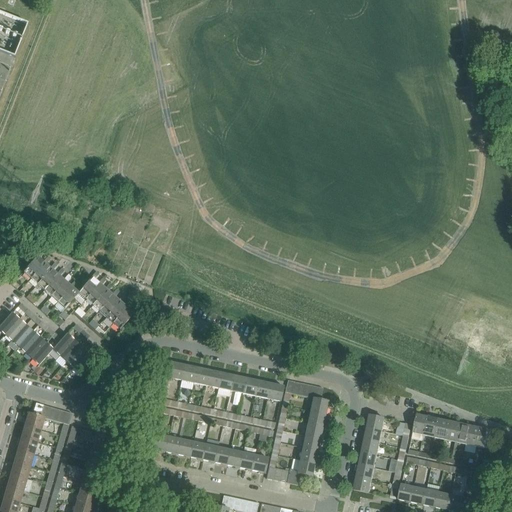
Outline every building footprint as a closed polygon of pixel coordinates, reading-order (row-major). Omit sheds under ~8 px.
[(0,49),(20,58),(34,22),(4,11),(0,20),(0,19),(0,49)] [(155,216),(153,222),(169,227),(171,222),(155,216)] [(44,264),(43,263),(39,259),(44,254),(41,251),(36,257),(37,258),(23,273),(24,273),(30,279),(44,264)] [(30,279),(37,285),(51,270),(50,269),(46,265),(51,260),(48,257),(43,263),(44,264),(30,279)] [(37,285),(44,291),(58,275),(57,275),(53,271),(57,265),(55,263),(50,269),(51,270),(37,285)] [(44,291),(51,297),(65,282),(63,280),(59,277),(64,271),(61,269),(57,275),(58,275),(44,291)] [(74,299),(81,305),(99,285),(98,283),(94,280),(99,274),(96,272),(92,277),(91,278),(92,279),(78,294),(74,299)] [(68,275),(63,280),(65,282),(51,297),(57,303),(71,287),(70,286),(66,283),(71,277),(68,275)] [(86,300),(92,306),(106,290),(105,289),(101,286),(106,280),(103,278),(98,283),(99,285),(81,305),(86,300)] [(64,310),(74,299),(78,294),(73,289),(78,283),(75,281),(70,286),(71,287),(57,303),(64,310)] [(110,284),(105,289),(106,290),(92,306),(99,312),(112,296),(112,295),(108,292),(113,286),(110,284)] [(99,312),(105,318),(119,302),(118,301),(114,298),(119,292),(116,290),(112,295),(112,296),(99,312)] [(29,295),(26,298),(32,304),(35,301),(29,295)] [(105,318),(112,324),(126,308),(125,307),(121,304),(126,298),(123,296),(118,301),(119,302),(105,318)] [(130,302),(125,307),(126,308),(112,324),(120,330),(133,315),(128,310),(133,304),(130,302)] [(23,306),(21,308),(20,310),(24,314),(26,312),(28,310),(23,306)] [(30,312),(28,314),(26,316),(31,320),(33,318),(34,316),(30,312)] [(0,326),(0,331),(5,336),(19,320),(12,314),(11,314),(0,326)] [(36,318),(35,320),(33,322),(38,326),(40,324),(41,322),(36,318)] [(58,318),(54,322),(59,326),(63,322),(58,318)] [(95,330),(98,327),(99,325),(92,319),(88,324),(95,330)] [(11,342),(25,326),(19,320),(5,336),(11,342)] [(43,324),(42,326),(40,328),(45,332),(46,330),(48,328),(43,324)] [(11,342),(8,346),(15,352),(18,348),(32,332),(25,326),(11,342)] [(81,333),(83,331),(78,327),(76,329),(74,331),(79,335),(81,333)] [(105,333),(98,327),(95,330),(102,336),(105,333)] [(50,330),(48,332),(47,334),(51,338),(53,336),(55,334),(50,330)] [(39,338),(32,332),(18,348),(25,354),(39,338)] [(86,341),(88,339),(89,337),(85,333),(83,335),(81,337),(86,341)] [(58,344),(53,350),(60,357),(73,341),(67,335),(66,335),(62,340),(58,344)] [(53,340),(58,344),(62,340),(57,336),(55,338),(53,340)] [(25,354),(32,360),(46,344),(39,338),(25,354)] [(93,347),(95,345),(96,343),(91,339),(88,343),(93,347)] [(60,357),(66,363),(80,347),(73,341),(60,357)] [(53,350),(46,344),(32,360),(39,366),(53,350)] [(87,353),(80,347),(66,363),(73,369),(87,353)] [(73,369),(80,375),(94,359),(87,353),(73,369)] [(156,376),(167,378),(171,363),(159,361),(156,376)] [(171,363),(167,378),(180,381),(183,366),(171,363)] [(183,366),(180,381),(193,384),(196,368),(183,366)] [(38,368),(34,372),(38,376),(42,372),(38,368)] [(196,368),(193,384),(205,386),(208,371),(196,368)] [(208,371),(205,386),(218,389),(221,374),(208,371)] [(221,374),(218,389),(230,392),(233,376),(221,374)] [(233,376),(230,392),(243,394),(246,379),(233,376)] [(258,382),(246,379),(243,394),(255,397),(258,382)] [(258,382),(255,397),(268,400),(271,385),(258,382)] [(299,384),(293,383),(290,394),(291,395),(296,396),(299,384)] [(305,385),(299,384),(296,396),(302,397),(305,385)] [(283,387),(271,385),(268,400),(280,402),(283,387)] [(311,386),(305,385),(302,397),(308,398),(311,386)] [(317,388),(311,386),(308,398),(313,399),(314,400),(317,388)] [(323,389),(317,388),(314,400),(320,401),(323,389)] [(285,393),(282,406),(289,407),(291,395),(290,394),(285,393)] [(328,403),(320,401),(314,400),(313,399),(310,412),(325,415),(328,403)] [(175,402),(163,400),(162,405),(174,408),(175,402)] [(175,402),(174,408),(187,411),(188,405),(175,402)] [(32,415),(40,418),(43,406),(36,404),(32,415)] [(200,408),(188,405),(187,411),(199,413),(200,408)] [(44,419),(48,407),(43,406),(40,418),(44,419)] [(286,419),(289,407),(282,406),(280,418),(286,419)] [(54,409),(48,407),(44,419),(50,421),(54,409)] [(174,411),(161,408),(160,414),(172,416),(174,411)] [(212,416),(213,410),(200,408),(199,413),(212,416)] [(60,411),(54,409),(50,421),(56,422),(60,411)] [(226,413),(213,410),(212,416),(224,419),(226,413)] [(60,411),(56,422),(62,424),(66,413),(60,411)] [(185,419),(186,413),(174,411),(172,416),(185,419)] [(307,424),(323,428),(325,415),(310,412),(307,424)] [(72,414),(66,413),(62,424),(63,424),(69,426),(72,414)] [(199,416),(186,413),(185,419),(197,422),(199,416)] [(224,419),(237,421),(238,416),(226,413),(224,419)] [(25,426),(41,431),(44,419),(40,418),(32,415),(27,414),(27,415),(28,415),(25,426)] [(423,442),(424,436),(428,417),(417,415),(411,439),(423,442)] [(210,424),(211,419),(199,416),(197,422),(210,424)] [(249,424),(251,418),(238,416),(237,421),(249,424)] [(382,432),(384,420),(384,419),(369,416),(366,429),(382,432)] [(439,420),(428,417),(424,436),(435,438),(439,420)] [(262,427),(263,421),(251,418),(249,424),(262,427)] [(280,418),(277,430),(283,432),(286,419),(280,418)] [(224,422),(211,419),(210,424),(223,427),(224,422)] [(435,438),(445,441),(449,422),(439,420),(435,438)] [(275,424),(263,421),(262,427),(274,429),(275,424)] [(223,427),(235,430),(236,424),(224,422),(223,427)] [(460,424),(449,422),(445,441),(455,443),(460,424)] [(65,437),(68,430),(69,426),(63,424),(60,436),(65,437)] [(248,432),(249,427),(236,424),(235,430),(248,432)] [(320,440),(323,428),(307,424),(305,437),(320,440)] [(406,424),(403,437),(408,438),(411,425),(406,424)] [(455,443),(466,445),(470,426),(460,424),(455,443)] [(25,426),(21,438),(37,443),(41,431),(25,426)] [(481,429),(470,426),(466,445),(477,447),(481,429)] [(72,427),(68,438),(74,440),(77,429),(72,427)] [(260,435),(261,430),(249,427),(248,432),(260,435)] [(379,444),(382,432),(366,429),(364,441),(379,444)] [(477,447),(487,449),(487,450),(491,431),(481,429),(477,447)] [(273,432),(261,430),(260,435),(272,438),(273,432)] [(280,444),(283,432),(277,430),(274,443),(280,444)] [(96,433),(95,434),(97,435),(93,446),(109,450),(112,439),(113,440),(114,439),(97,434),(96,433)] [(155,435),(144,433),(140,448),(152,450),(155,435)] [(152,450),(164,453),(168,438),(155,435),(152,450)] [(60,436),(56,448),(62,450),(65,437),(60,436)] [(305,437),(302,449),(317,452),(320,440),(305,437)] [(403,437),(400,449),(406,450),(408,438),(403,437)] [(18,451),(34,455),(37,443),(21,438),(18,451)] [(74,440),(68,438),(65,451),(70,452),(74,440)] [(180,440),(168,438),(164,453),(177,456),(180,440)] [(177,456),(190,458),(193,443),(180,440),(177,456)] [(364,441),(361,453),(376,457),(379,444),(364,441)] [(205,446),(193,443),(190,458),(202,461),(205,446)] [(274,443),(271,455),(278,456),(280,444),(274,443)] [(106,462),(109,450),(93,446),(90,458),(106,462)] [(202,461),(215,464),(218,448),(205,446),(202,461)] [(53,461),(58,462),(62,450),(56,448),(53,461)] [(230,451),(218,448),(215,464),(227,466),(230,451)] [(408,455),(419,458),(420,453),(413,452),(414,449),(410,448),(408,455)] [(315,464),(317,452),(302,449),(299,461),(315,464)] [(403,462),(406,450),(400,449),(398,461),(403,462)] [(18,451),(14,463),(30,467),(34,455),(18,451)] [(67,464),(70,452),(65,451),(61,463),(67,464)] [(227,466),(240,469),(243,454),(230,451),(227,466)] [(361,453),(359,466),(374,469),(376,457),(361,453)] [(240,469),(252,472),(256,456),(243,454),(240,469)] [(275,469),(278,456),(271,455),(269,468),(275,469)] [(256,456),(252,472),(264,474),(268,459),(256,456)] [(90,458),(86,470),(102,474),(106,462),(90,458)] [(431,468),(432,463),(419,460),(418,466),(431,468)] [(53,461),(49,473),(55,474),(58,462),(53,461)] [(312,477),(315,464),(299,461),(297,474),(301,475),(312,477)] [(401,475),(403,462),(398,461),(395,474),(401,475)] [(11,475),(27,480),(30,467),(14,463),(11,475)] [(67,464),(61,463),(58,475),(63,477),(67,464)] [(431,468),(444,471),(445,466),(432,463),(431,468)] [(374,469),(359,466),(356,478),(371,481),(374,469)] [(457,468),(445,466),(444,471),(456,474),(457,468)] [(266,480),(277,482),(279,470),(275,469),(269,468),(266,480)] [(456,474),(469,477),(470,471),(457,468),(456,474)] [(99,486),(102,474),(86,470),(83,482),(99,486)] [(287,484),(289,472),(279,470),(277,482),(287,484)] [(290,470),(289,472),(287,484),(291,485),(298,486),(301,475),(297,474),(295,473),(296,471),(290,470)] [(46,485),(51,487),(55,474),(49,473),(46,485)] [(398,487),(401,475),(395,474),(392,486),(398,487)] [(11,475),(7,487),(23,492),(27,480),(11,475)] [(60,489),(63,477),(58,475),(54,487),(60,489)] [(356,478),(353,491),(368,494),(369,494),(371,481),(356,478)] [(83,482),(79,494),(95,498),(99,486),(83,482)] [(46,485),(42,497),(48,499),(51,487),(46,485)] [(398,500),(410,503),(413,488),(401,485),(398,500)] [(395,500),(398,487),(392,486),(390,498),(395,500)] [(3,500),(20,504),(23,492),(7,487),(3,500)] [(60,489),(54,487),(51,500),(56,501),(60,489)] [(413,488),(410,503),(423,506),(426,491),(413,488)] [(423,506),(436,508),(439,493),(426,491),(423,506)] [(439,493),(436,508),(448,511),(451,496),(439,493)] [(91,511),(95,498),(79,494),(76,506),(91,511)] [(448,511),(452,511),(461,511),(464,499),(451,496),(448,511)] [(39,510),(44,511),(48,499),(42,497),(39,510)] [(221,508),(226,509),(229,498),(223,497),(221,508)] [(226,509),(228,510),(232,511),(235,499),(229,498),(226,509)] [(235,499),(232,511),(238,511),(241,500),(235,499)] [(464,499),(461,511),(473,511),(476,501),(464,499)] [(3,500),(0,511),(17,511),(20,504),(3,500)] [(48,511),(53,511),(56,501),(51,500),(47,511),(48,511)] [(241,500),(238,511),(244,511),(247,502),(241,500)] [(247,502),(244,511),(250,511),(252,503),(247,502)] [(250,511),(256,511),(258,504),(252,503),(250,511)]
